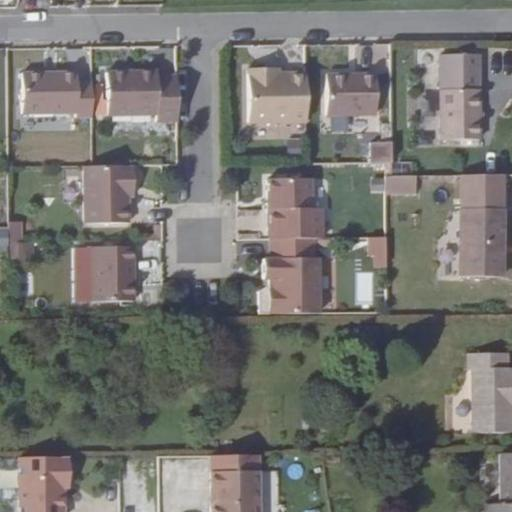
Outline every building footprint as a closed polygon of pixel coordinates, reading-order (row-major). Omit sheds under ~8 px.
[(475,138),(475,54),(436,54),(437,138),(475,138)] [(237,122),(297,122),(296,74),(268,74),(257,74),(257,69),(238,69),(237,122)] [(79,119),(97,118),(96,83),(81,82),(81,72),(27,72),(27,113),(79,114),(79,119)] [(371,117),(371,75),(318,75),(319,116),(371,117)] [(162,127),(182,127),(182,82),(163,82),(163,76),(114,77),(114,119),(162,120),(162,127)] [(367,142),(366,162),(387,163),(387,143),(367,142)] [(138,172),(110,172),(90,173),(91,227),(134,226),(134,192),(138,192),(138,172)] [(492,245),(502,245),(502,174),(461,173),(460,276),(492,277),(492,245)] [(389,174),(380,174),(381,191),(415,191),(415,175),(389,174)] [(302,202),(302,177),(260,176),(259,202),(302,202)] [(382,268),(381,237),(365,238),(366,269),(382,268)] [(260,289),(250,295),(251,319),(311,318),(311,264),(307,264),(307,244),(263,243),(263,262),(255,262),(255,282),(260,282),(260,289)] [(492,277),(501,278),(502,245),(492,245),(492,277)] [(140,309),(139,249),(98,249),(99,309),(140,309)] [(19,295),(33,294),(31,273),(18,274),(19,295)] [(368,346),(368,331),(348,331),(349,346),(368,346)] [(511,366),(504,366),(504,351),(460,351),(461,368),(465,368),(465,430),(506,431),(506,399),(511,398),(511,366)] [(262,511),(261,442),(213,442),(213,475),(220,475),(220,485),(217,492),(216,504),(219,511),(262,511)] [(511,511),(511,452),(502,453),(501,504),(487,504),(487,511),(511,511)] [(60,479),(61,461),(11,460),(10,511),(54,511),(54,489),(54,479),(60,479)]
